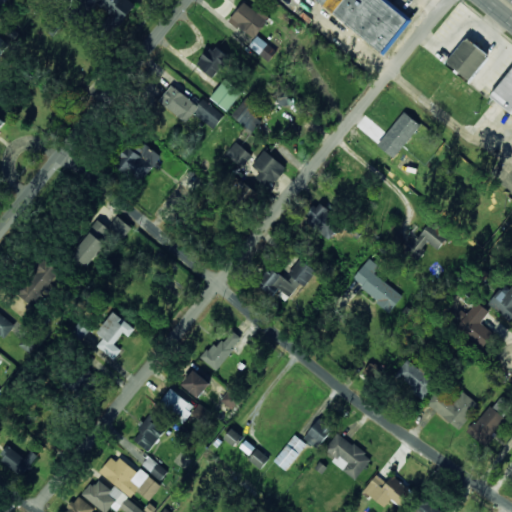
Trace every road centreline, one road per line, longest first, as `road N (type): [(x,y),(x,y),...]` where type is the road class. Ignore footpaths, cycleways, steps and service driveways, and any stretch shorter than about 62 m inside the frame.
road 1 (residential): [(33,511),(454,0)]
road 2 (residential): [(511,506),(361,403),(63,152)]
road 3 (tertiary): [(0,229),(185,0)]
